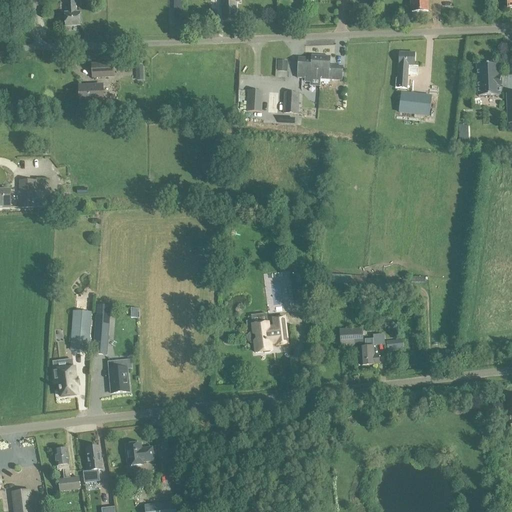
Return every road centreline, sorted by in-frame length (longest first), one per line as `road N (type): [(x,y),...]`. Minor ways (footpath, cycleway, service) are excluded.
road 1 (unclassified): [(0,430),(511,370)]
road 2 (unclassified): [(41,47),(511,28)]
